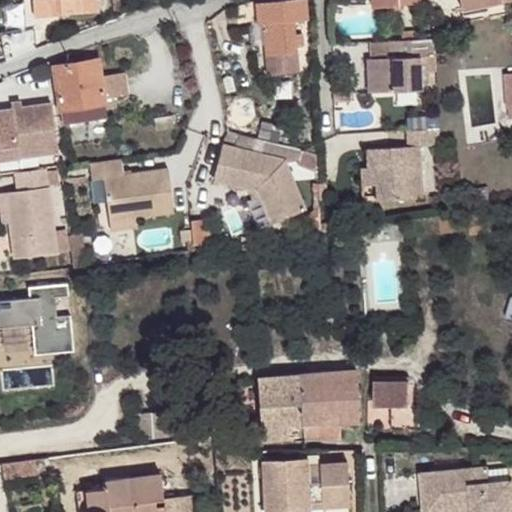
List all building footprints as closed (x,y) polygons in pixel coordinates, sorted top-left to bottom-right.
[(33,0),(35,14),(98,10),(97,0),(33,0)] [(305,0),(273,0),(256,2),(258,23),(264,22),(265,41),(269,73),(298,70),(296,45),(303,45),(302,32),(295,33),(293,19),(308,18),(305,0)] [(460,0),(462,8),(485,4),(483,0),(460,0)] [(1,34),(5,61),(37,49),(34,27),(1,34)] [(421,82),(420,55),(434,55),(433,37),(407,38),(408,56),(373,57),(368,57),(369,91),(421,89),(421,82)] [(372,40),(373,57),(408,56),(407,38),(372,40)] [(434,55),(420,55),(421,82),(435,81),(434,55)] [(53,65),(60,109),(86,105),(104,102),(103,96),(125,93),(122,72),(100,75),(97,58),(53,65)] [(351,84),(333,85),(334,102),(350,101),(351,84)] [(12,108),(0,109),(0,158),(58,150),(51,103),(21,107),(12,108)] [(86,105),(60,109),(62,123),(88,119),(86,105)] [(172,115),(154,118),(156,128),(173,126),(172,115)] [(366,148),(367,167),(376,167),(377,184),(378,200),(422,197),(419,146),(440,144),(439,128),(407,130),(408,146),(366,148)] [(229,131),(221,143),(234,146),(237,133),(229,131)] [(237,133),(234,146),(221,143),(213,178),(254,188),(258,189),(260,193),(273,223),(305,208),(285,160),(299,162),(301,149),(237,133)] [(301,149),(299,162),(317,169),(315,153),(301,149)] [(122,157),(90,161),(92,178),(104,176),(109,219),(136,216),(174,211),(168,168),(124,173),(122,157)] [(45,167),(15,171),(17,189),(5,190),(9,220),(14,256),(57,251),(54,229),(48,187),(46,170),(45,167)] [(367,167),(361,168),(362,185),(377,184),(376,167),(367,167)] [(56,169),(46,170),(48,187),(59,185),(56,169)] [(254,188),(249,190),(252,197),(260,193),(258,189),(254,188)] [(5,190),(0,191),(0,202),(2,221),(9,220),(5,190)] [(299,219),(301,234),(321,232),(321,225),(320,211),(316,212),(309,218),(299,219)] [(460,212),(440,214),(442,231),(462,228),(460,212)] [(492,213),(468,217),(470,232),(495,228),(492,213)] [(136,216),(109,219),(110,227),(137,224),(136,216)] [(336,223),(321,225),(321,232),(337,229),(336,223)] [(65,227),(54,229),(57,251),(68,249),(65,227)] [(188,250),(192,249),(191,229),(181,230),(182,240),(187,240),(188,250)] [(81,234),(69,235),(73,266),(84,265),(83,257),(81,234)] [(0,320),(1,321),(1,325),(26,324),(25,319),(31,318),(32,323),(35,353),(73,350),(70,313),(56,315),(54,295),(68,294),(66,282),(27,285),(29,296),(0,298),(0,320)] [(282,376),(258,377),(262,439),(300,436),(299,423),(303,422),(304,438),(319,437),(318,422),(359,419),(355,371),(304,374),(304,372),(300,372),(300,374),(298,375),(297,368),(282,369),(282,376)] [(409,379),(375,379),(375,405),(391,405),(392,428),(430,427),(430,404),(409,404),(409,379)] [(165,413),(137,416),(139,436),(167,433),(165,413)] [(340,420),(318,422),(319,437),(341,436),(340,420)] [(1,463),(4,478),(37,474),(35,459),(1,463)] [(306,461),(264,463),(266,511),(308,511),(308,508),(324,507),(324,502),(350,500),(347,462),(306,465),(306,461)] [(511,511),(511,480),(510,481),(490,483),(489,469),(488,467),(421,472),(424,511),(437,511),(465,510),(465,505),(472,505),(473,509),(472,511),(511,511)] [(489,469),(490,483),(510,481),(509,467),(489,469)] [(106,487),(87,490),(90,511),(89,511),(155,511),(153,498),(163,497),(160,473),(105,480),(106,487)] [(163,497),(153,498),(155,511),(198,511),(195,492),(163,497)]
